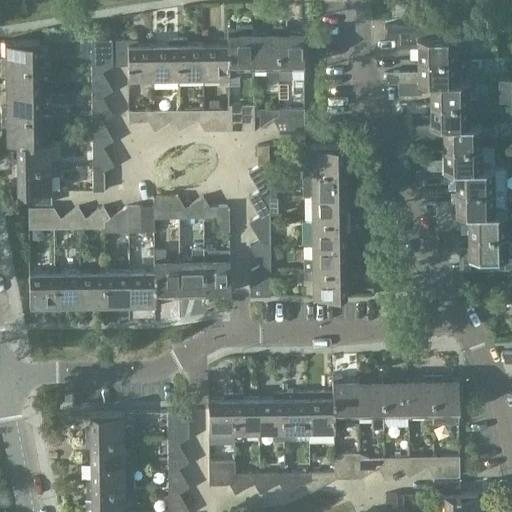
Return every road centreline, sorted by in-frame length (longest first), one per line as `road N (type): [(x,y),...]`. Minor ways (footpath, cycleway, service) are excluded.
road 1 (residential): [(0,378),(155,370),(223,333),(456,318)]
road 2 (residential): [(456,318),(337,49),(338,0)]
road 3 (residential): [(511,462),(478,350),(456,318)]
road 4 (residential): [(0,378),(23,511)]
